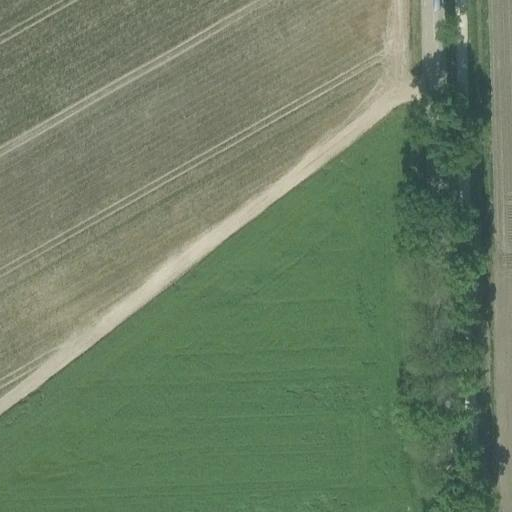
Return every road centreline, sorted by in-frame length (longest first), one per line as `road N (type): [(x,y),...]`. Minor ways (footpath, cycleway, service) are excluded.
road 1 (track): [(0,419),(397,102),(433,93)]
road 2 (tertiary): [(447,511),(432,0)]
